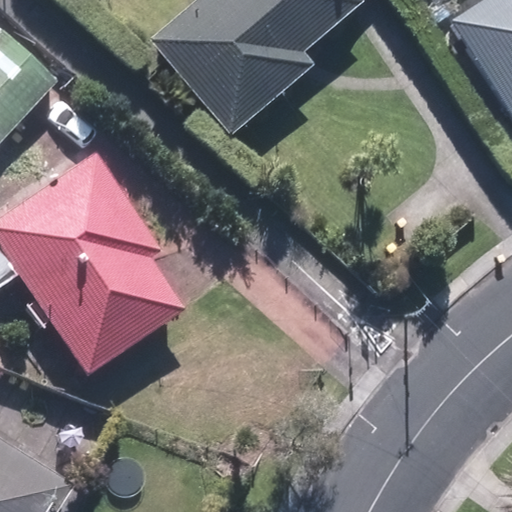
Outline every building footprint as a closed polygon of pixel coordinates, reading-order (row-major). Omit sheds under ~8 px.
[(196,0),(143,45),(224,139),(307,69),(297,57),(356,7),(349,0),(196,0)] [(511,0),(482,0),(439,28),(511,136),(511,0)] [(0,142),(54,82),(0,34),(0,142)] [(91,158),(0,218),(0,287),(12,280),(80,382),(180,316),(145,263),(156,256),(91,158)] [(53,511),(67,489),(0,447),(0,511),(53,511)]
